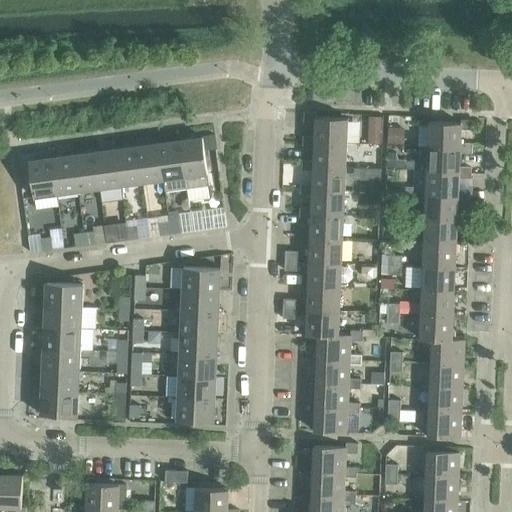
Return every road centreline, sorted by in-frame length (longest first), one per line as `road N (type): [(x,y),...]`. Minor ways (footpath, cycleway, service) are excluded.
road 1 (residential): [(0,437),(5,273),(267,233)]
road 2 (residential): [(499,85),(482,511)]
road 3 (residential): [(272,79),(499,85)]
road 4 (residential): [(259,446),(267,233)]
road 5 (residential): [(259,446),(54,442)]
road 6 (residential): [(267,233),(272,79)]
road 7 (residential): [(506,511),(511,385)]
